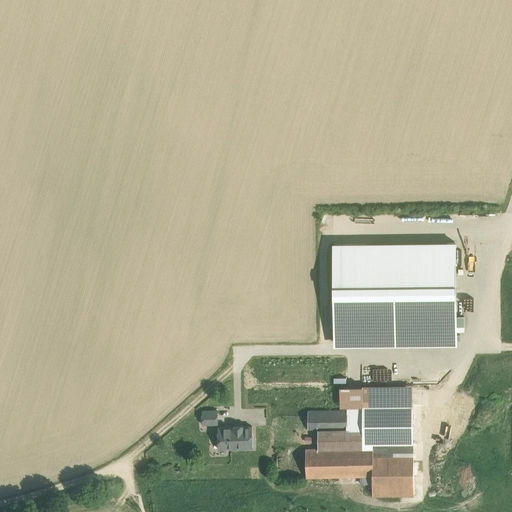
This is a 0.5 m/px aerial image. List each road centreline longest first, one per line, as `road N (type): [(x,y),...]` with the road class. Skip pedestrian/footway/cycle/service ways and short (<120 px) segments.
road 1 (track): [(114,471),(249,354),(511,347)]
road 2 (track): [(291,442),(114,471)]
road 3 (track): [(511,206),(471,346)]
